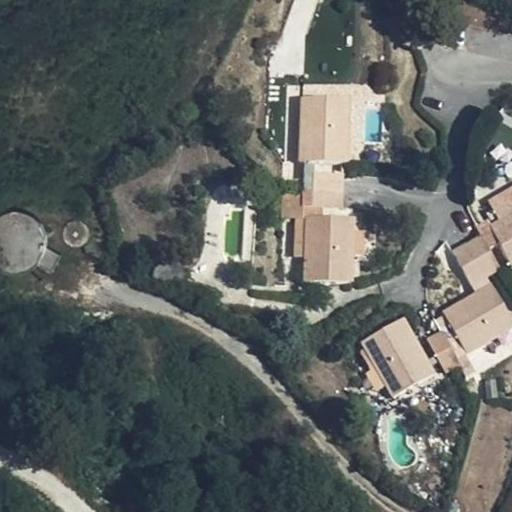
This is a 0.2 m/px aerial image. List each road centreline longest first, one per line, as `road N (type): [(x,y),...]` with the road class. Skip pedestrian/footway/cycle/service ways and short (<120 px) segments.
road 1 (track): [(403,511),(360,482),(249,346),(93,284),(0,284)]
road 2 (residential): [(511,45),(483,66),(412,303)]
